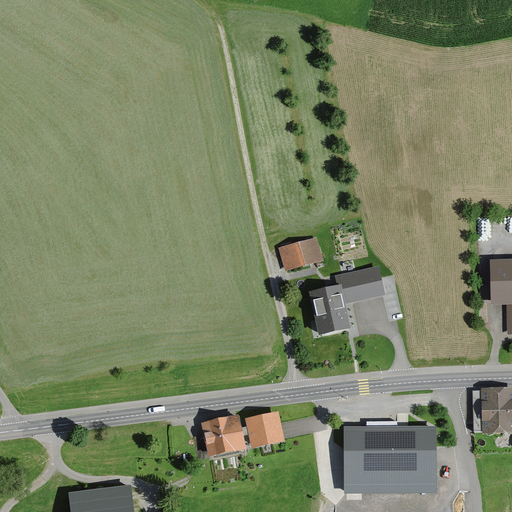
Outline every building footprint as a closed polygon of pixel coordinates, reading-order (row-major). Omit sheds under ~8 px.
[(320,240),(281,249),(286,272),(325,263),(320,240)] [(511,261),(492,262),(494,300),(507,299),(508,336),(511,335),(511,261)] [(340,292),(313,297),(321,337),(348,331),(343,305),(382,297),(377,272),(338,279),(340,292)] [(511,391),(485,394),(489,438),(511,436),(511,391)] [(240,430),(244,449),(253,447),(253,449),(282,444),(277,417),(247,424),(248,429),(240,430)] [(244,449),(240,430),(238,420),(205,427),(211,459),(245,453),(244,449)] [(344,430),(344,498),(437,498),(437,430),(344,430)] [(136,511),(135,490),(75,496),(76,511),(136,511)]
